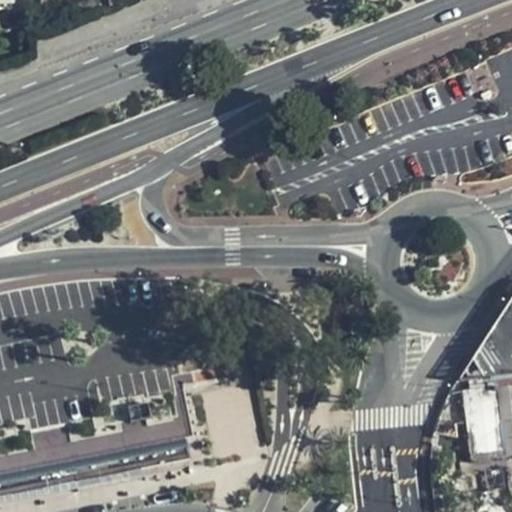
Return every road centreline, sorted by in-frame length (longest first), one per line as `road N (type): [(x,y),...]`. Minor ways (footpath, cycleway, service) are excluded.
road 1 (tertiary): [(0,266),(68,257),(328,255),(384,282)]
road 2 (primary): [(0,184),(356,42)]
road 3 (primary): [(302,0),(0,120)]
road 4 (primary): [(400,224),(361,232),(177,234),(153,206),(153,170)]
road 5 (primary): [(153,170),(305,83),(356,42)]
road 6 (primary): [(0,237),(153,170)]
road 7 (tertiary): [(384,282),(418,318),(453,320),(488,292),(495,263)]
